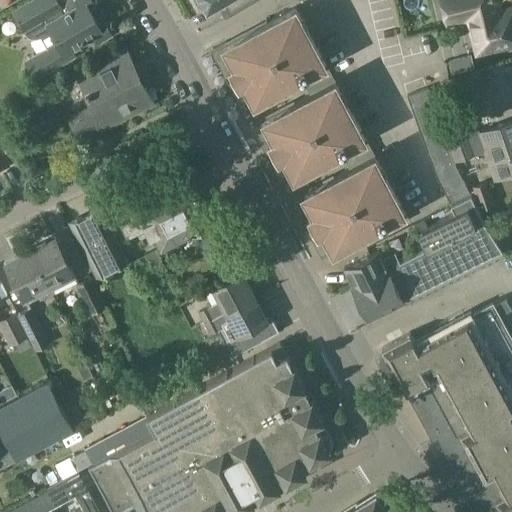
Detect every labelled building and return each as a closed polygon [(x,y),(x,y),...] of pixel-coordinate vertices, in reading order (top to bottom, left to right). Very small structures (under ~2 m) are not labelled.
[(25,29),(26,31),(27,33),(29,35),(30,36),(32,36),(34,37),(36,37),(39,36),(40,35),(41,36),(52,29),(60,42),(27,61),(36,77),(75,54),(72,48),(96,34),(99,40),(111,33),(104,21),(98,25),(88,8),(94,4),(92,0),(75,0),(79,5),(65,13),(57,0),(33,0),(14,11),(24,30),(25,29)] [(200,5),(202,6),(205,6),(208,11),(224,1),(232,14),(255,0),(196,0),(196,1),(197,2),(199,4),(200,5)] [(453,0),(459,20),(469,17),(475,39),(477,51),(478,52),(479,52),(493,48),(511,43),(511,7),(499,11),(497,4),(500,1),(500,0),(453,0)] [(227,42),(226,41),(213,48),(214,49),(213,50),(243,106),(244,106),(245,108),(258,101),(257,99),(302,75),(306,83),(330,70),(296,6),(227,42)] [(70,115),(82,139),(153,103),(138,72),(132,75),(120,49),(109,54),(112,60),(80,76),(94,104),(70,115)] [(475,65),(473,55),(472,52),(447,58),(451,71),(475,65)] [(511,59),(491,67),(494,76),(511,70),(511,59)] [(476,70),(466,74),(470,85),(480,81),(476,70)] [(336,80),(267,117),(266,115),(253,122),(254,124),(253,124),(283,180),(284,180),(285,182),(298,175),(297,173),(342,149),(346,157),(370,144),(336,80)] [(411,104),(432,97),(428,87),(408,94),(411,104)] [(411,104),(415,114),(435,107),(432,97),(411,104)] [(439,117),(435,107),(415,114),(418,124),(439,117)] [(418,124),(422,134),(442,127),(439,117),(418,124)] [(511,119),(479,132),(496,178),(511,172),(511,119)] [(453,156),(455,160),(478,152),(467,121),(443,130),(446,137),(449,147),(452,155),(453,156)] [(425,144),(446,137),(443,130),(442,127),(422,134),(425,144)] [(425,144),(429,154),(449,147),(446,137),(425,144)] [(0,169),(0,168),(0,165),(13,159),(2,138),(0,138),(0,169)] [(433,164),(453,156),(452,155),(449,147),(429,154),(433,164)] [(386,231),(409,219),(375,154),(306,191),(305,189),(292,196),(293,198),(323,255),(323,254),(324,256),(337,249),(336,247),(381,223),(386,231)] [(433,164),(436,174),(456,163),(455,160),(453,156),(433,164)] [(461,173),(456,163),(436,174),(441,183),(461,173)] [(441,183),(446,193),(465,183),(461,173),(441,183)] [(470,193),(465,183),(446,193),(451,203),(470,193)] [(493,202),(486,183),(474,188),(481,206),(493,202)] [(208,223),(190,186),(176,193),(174,191),(158,199),(155,193),(115,212),(127,238),(145,229),(150,238),(154,236),(161,250),(192,235),(192,236),(208,227),(207,224),(208,223)] [(389,269),(354,286),(352,286),(368,317),(404,299),(503,251),(484,222),(471,195),(451,205),(455,213),(418,231),(426,248),(400,262),(401,263),(389,269)] [(102,208),(70,224),(96,277),(129,261),(102,208)] [(77,281),(55,237),(30,250),(53,293),(77,281)] [(53,293),(30,250),(5,262),(24,298),(38,291),(42,299),(53,293)] [(401,263),(400,262),(395,251),(383,257),(380,250),(345,267),(354,286),(389,269),(401,263)] [(154,251),(127,264),(137,284),(163,270),(154,251)] [(200,312),(205,322),(216,316),(226,311),(255,295),(242,271),(213,287),(220,300),(210,305),(210,306),(200,312)] [(90,278),(78,284),(91,313),(104,307),(90,278)] [(266,316),(255,295),(226,311),(216,316),(222,326),(220,327),(234,354),(280,330),(271,314),(266,316)] [(511,307),(507,298),(496,304),(501,314),(511,308),(511,307)] [(511,511),(511,338),(493,303),(425,339),(422,334),(414,338),(411,331),(382,347),(385,352),(376,358),(395,394),(405,389),(432,439),(437,436),(463,484),(471,486),(481,506),(486,511),(511,511)] [(46,335),(32,307),(19,313),(33,341),(46,335)] [(0,321),(10,342),(13,341),(19,352),(33,346),(27,335),(26,335),(15,312),(0,319),(0,321)] [(216,316),(205,322),(211,332),(220,327),(222,326),(216,316)] [(305,384),(282,341),(147,414),(155,430),(89,465),(114,511),(117,511),(137,502),(142,511),(232,511),(234,511),(235,511),(236,511),(235,511),(261,497),(261,498),(262,497),(262,496),(287,483),(288,484),(289,483),(288,482),(307,472),(303,465),(319,456),(324,438),(316,422),(323,418),(313,400),(314,399),(313,398),(312,399),(305,386),(306,385),(306,384),(305,384)] [(83,380),(91,376),(85,362),(76,366),(83,380)] [(0,466),(8,462),(17,458),(73,428),(48,381),(0,405),(0,425),(8,441),(0,445),(0,466)] [(80,474),(48,491),(55,507),(76,495),(84,511),(100,511),(101,511),(80,474)] [(48,491),(12,510),(13,511),(45,511),(55,507),(48,491)] [(392,511),(376,491),(344,511),(392,511)]
